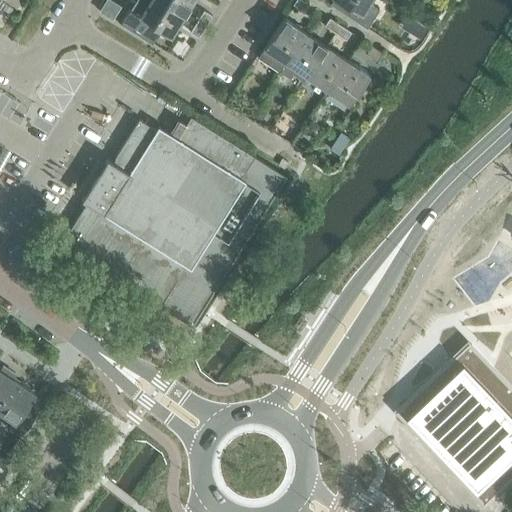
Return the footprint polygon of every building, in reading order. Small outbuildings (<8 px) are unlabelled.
[(105,0),(101,8),(113,15),(121,4),(114,0),(105,0)] [(130,7),(121,22),(153,43),(161,29),(172,35),(185,13),(164,0),(136,0),(131,8),(130,7)] [(164,0),(185,13),(193,0),(164,0)] [(302,12),(308,4),(308,3),(303,0),(294,0),(291,4),(302,12)] [(332,0),(331,2),(368,25),(378,8),(369,2),(370,0),(332,0)] [(395,14),(402,18),(406,12),(399,7),(395,14)] [(203,9),(196,20),(204,25),(211,14),(203,9)] [(258,57),(279,71),(306,30),(285,16),(258,57)] [(335,33),(341,25),(329,17),(323,25),(335,33)] [(189,31),(197,36),(204,25),(196,20),(189,31)] [(427,27),(416,20),(408,32),(420,39),(427,27)] [(341,25),(335,33),(345,39),(350,31),(341,25)] [(306,30),(279,71),(289,78),(292,73),(304,80),(307,75),(328,44),(306,30)] [(349,58),(328,44),(307,75),(328,90),(349,58)] [(377,60),(381,52),(371,44),(366,52),(377,60)] [(349,58),(328,90),(349,104),(370,72),(349,58)] [(238,103),(241,97),(235,93),(232,99),(238,103)] [(260,121),(266,111),(257,105),(250,115),(260,121)] [(87,201),(61,240),(162,304),(192,322),(285,174),(255,155),(192,115),(176,140),(139,117),(112,159),(107,156),(82,197),(87,201)] [(349,136),(341,131),(330,147),(338,152),(349,136)] [(422,399),(407,414),(466,476),(487,498),(500,486),(511,473),(511,386),(493,367),(471,344),(452,362),(444,369),(448,374),(422,399)] [(0,397),(14,378),(12,376),(14,372),(1,364),(0,365),(0,397)] [(14,378),(0,397),(0,410),(13,419),(8,426),(19,434),(37,408),(26,401),(33,391),(14,378)]
